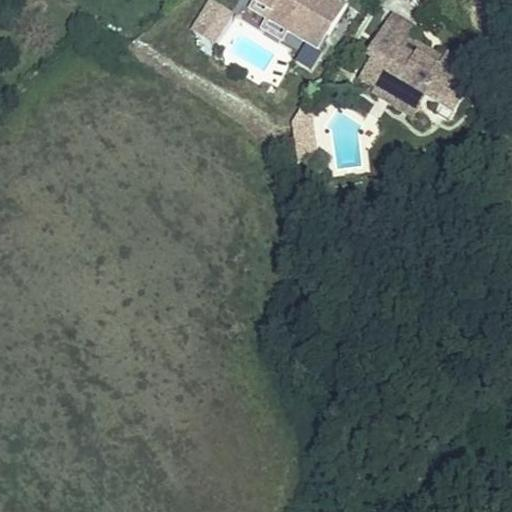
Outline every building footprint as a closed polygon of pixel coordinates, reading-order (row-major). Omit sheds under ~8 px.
[(252,0),(256,2),(272,12),(267,20),(289,34),(306,44),(316,29),(329,37),(347,7),(336,0),(252,0)] [(251,10),(267,20),(272,12),(256,2),(251,10)] [(216,18),(226,25),(232,14),(213,3),(211,7),(220,13),(216,18)] [(194,34),(213,46),(226,25),(216,18),(220,13),(211,7),(194,34)] [(395,17),(369,59),(374,62),(362,82),(378,92),(384,82),(422,105),(426,99),(455,116),(479,76),(450,58),(447,64),(442,71),(420,57),(417,62),(402,52),(409,41),(416,30),(395,17)] [(262,29),(284,42),(289,34),(267,20),(262,29)] [(306,44),(319,52),(329,37),(316,29),(306,44)] [(420,57),(442,71),(447,64),(409,41),(402,52),(417,62),(420,57)] [(296,64),(311,73),(322,56),(307,47),(296,64)] [(496,61),(505,72),(511,66),(511,54),(508,50),(496,61)] [(484,103),(499,113),(505,106),(511,95),(511,80),(504,72),(484,103)] [(374,96),(413,120),(422,105),(384,82),(378,92),(377,91),(374,96)] [(293,126),(295,140),(313,138),(311,123),(317,113),(305,106),(293,126)] [(298,164),(316,161),(313,138),(295,140),(298,164)] [(494,167),(504,184),(511,178),(511,158),(510,156),(494,167)] [(484,177),(500,202),(511,193),(511,178),(504,184),(494,167),(484,177)]
